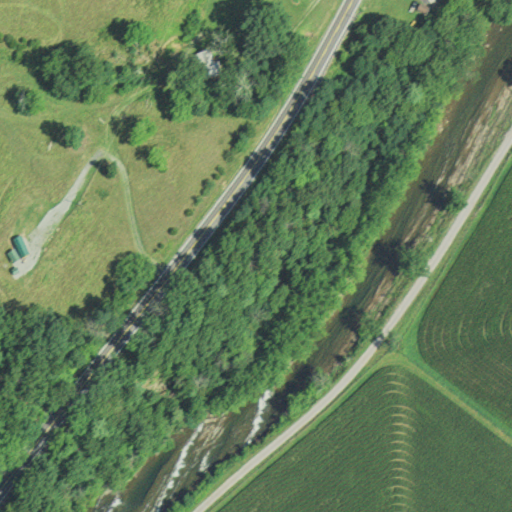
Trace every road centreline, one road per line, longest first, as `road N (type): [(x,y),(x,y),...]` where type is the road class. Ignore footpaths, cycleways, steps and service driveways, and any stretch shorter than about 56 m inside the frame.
road 1 (primary): [(0,492),(239,190),(352,0)]
road 2 (residential): [(200,511),(298,428),(404,308),(511,137)]
